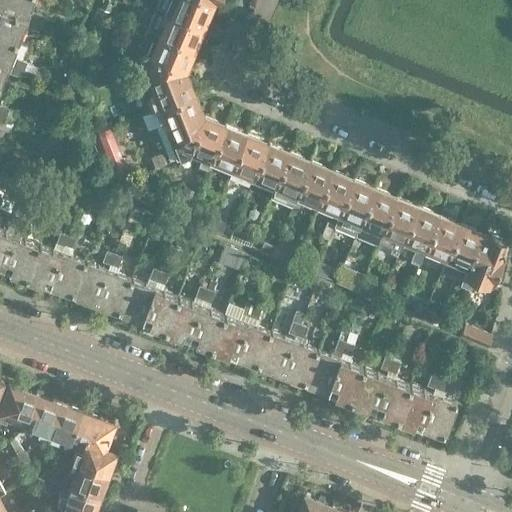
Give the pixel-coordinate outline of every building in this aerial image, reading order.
[(32,0),(0,0),(0,6),(27,17),(32,0)] [(100,0),(98,6),(110,11),(113,0),(100,0)] [(168,0),(165,9),(204,25),(214,1),(210,0),(168,0)] [(0,6),(0,32),(18,40),(24,24),(27,26),(39,30),(42,23),(30,18),(27,17),(0,6)] [(156,30),(159,32),(195,46),(204,25),(165,9),(156,30)] [(30,18),(42,23),(45,15),(33,11),(30,18)] [(127,17),(113,12),(110,21),(123,26),(127,17)] [(146,53),(145,53),(184,69),(186,69),(185,69),(195,46),(159,32),(156,30),(147,52),(146,53)] [(18,40),(0,32),(0,59),(9,63),(13,64),(24,69),(37,73),(40,66),(27,61),(12,55),(18,40)] [(184,69),(145,53),(140,55),(145,68),(143,69),(152,89),(149,90),(155,107),(194,91),(186,69),(184,69)] [(0,59),(0,85),(9,63),(0,59)] [(21,76),(24,69),(13,64),(10,72),(21,76)] [(108,82),(105,73),(93,78),(97,87),(108,82)] [(194,91),(155,107),(163,125),(158,127),(171,158),(179,155),(180,157),(186,155),(204,115),(194,91)] [(0,112),(6,115),(17,119),(20,111),(0,103),(0,112)] [(199,164),(207,167),(210,160),(225,124),(204,115),(186,155),(188,154),(189,155),(190,154),(201,159),(199,164)] [(225,124),(210,160),(231,169),(246,132),(225,124)] [(112,182),(118,181),(129,176),(108,125),(97,130),(112,182)] [(246,132),(231,169),(253,178),(268,142),(246,132)] [(268,142),(253,178),(274,187),(289,151),(268,142)] [(150,152),(156,165),(168,160),(163,147),(150,152)] [(289,151),(274,187),(270,195),(292,204),(296,196),(311,160),(289,151)] [(311,160),(296,196),(317,205),(333,169),(311,160)] [(134,169),(135,173),(148,168),(146,164),(134,169)] [(333,169),(317,205),(339,213),(354,177),(333,169)] [(375,186),(354,177),(339,213),(360,222),(375,186)] [(128,186),(126,193),(137,198),(140,191),(128,186)] [(396,195),(375,186),(360,222),(355,232),(377,241),(378,238),(381,231),(396,195)] [(171,212),(185,218),(194,196),(180,190),(171,212)] [(396,195),(381,231),(378,238),(391,244),(389,249),(397,252),(403,240),(418,204),(396,195)] [(418,204),(403,240),(415,246),(411,257),(420,261),(425,249),(440,214),(418,204)] [(196,222),(207,227),(213,210),(203,206),(196,222)] [(0,224),(0,263),(2,265),(21,215),(13,212),(9,223),(8,223),(6,227),(0,224)] [(440,214),(425,249),(446,258),(461,222),(440,214)] [(21,215),(2,265),(26,274),(39,240),(25,234),(27,230),(26,229),(30,218),(21,215)] [(129,215),(125,225),(132,228),(137,218),(129,215)] [(230,223),(214,217),(210,225),(227,231),(230,223)] [(328,237),(335,221),(327,218),(321,234),(328,237)] [(461,222),(446,258),(465,266),(462,274),(464,275),(483,231),(461,222)] [(228,236),(250,245),(253,236),(232,227),(228,236)] [(39,240),(26,274),(49,283),(62,247),(68,233),(63,231),(60,230),(55,246),(39,240)] [(483,231),(464,275),(461,282),(470,285),(472,281),(477,280),(492,286),(507,250),(504,249),(508,240),(492,234),(491,235),(483,231)] [(76,236),(68,233),(64,245),(72,248),(76,236)] [(281,262),(293,263),(299,247),(278,238),(271,254),(281,262)] [(258,248),(271,254),(274,246),(261,240),(258,248)] [(62,247),(49,283),(72,292),(86,256),(62,247)] [(114,251),(106,248),(102,259),(110,262),(114,251)] [(109,265),(95,300),(119,309),(132,274),(116,268),(121,254),(114,251),(109,265)] [(86,256),(72,292),(95,300),(109,265),(86,256)] [(318,261),(314,271),(326,276),(330,266),(318,261)] [(132,274),(119,309),(142,318),(155,284),(155,283),(161,268),(153,265),(148,280),(132,274)] [(155,284),(142,318),(165,327),(179,293),(163,287),(165,283),(164,283),(169,272),(161,268),(155,283),(155,284)] [(339,270),(335,280),(356,289),(360,279),(339,270)] [(360,280),(357,289),(372,296),(376,286),(360,280)] [(179,293),(165,327),(188,336),(201,302),(207,286),(200,283),(194,299),(179,293)] [(215,289),(207,286),(203,298),(211,301),(215,289)] [(388,303),(400,308),(405,297),(392,292),(388,303)] [(229,299),(225,311),(212,345),(235,353),(254,303),(246,300),(244,305),(229,299)] [(410,312),(422,317),(426,306),(415,301),(410,312)] [(201,302),(188,336),(212,345),(225,311),(201,302)] [(254,303),(235,353),(258,362),(272,327),(257,321),(259,318),(258,317),(262,306),(254,303)] [(426,306),(422,317),(437,323),(441,312),(426,306)] [(447,314),(443,326),(453,330),(457,318),(447,314)] [(300,321),(292,318),(287,330),(295,333),(300,321)] [(465,320),(460,333),(487,345),(492,332),(465,320)] [(295,336),(281,371),(304,380),(318,345),(306,340),(307,337),(304,335),(308,325),(300,322),(295,333),(295,336)] [(272,327),(258,362),(281,371),(295,336),(272,327)] [(318,345),(304,380),(328,389),(350,332),(342,329),(339,336),(334,347),(330,350),(318,345)] [(350,332),(328,389),(351,398),(364,363),(351,358),(350,353),(354,342),(357,335),(350,332)] [(394,354),(387,372),(374,407),(397,416),(410,381),(397,376),(398,370),(402,360),(400,360),(401,357),(394,354)] [(393,357),(385,354),(380,366),(388,369),(393,357)] [(364,363),(351,398),(374,407),(387,372),(364,363)] [(439,375),(434,389),(420,424),(444,434),(457,400),(443,395),(445,390),(443,389),(447,378),(450,371),(442,368),(439,375)] [(439,375),(431,372),(427,383),(435,386),(439,375)] [(410,381),(397,416),(420,424),(434,389),(433,389),(433,390),(410,381)] [(9,382),(0,405),(0,413),(26,423),(29,424),(41,394),(9,382)] [(26,423),(40,429),(38,433),(48,436),(49,436),(62,399),(53,396),(53,398),(41,394),(29,424),(26,423)] [(49,436),(48,436),(59,440),(61,436),(71,440),(82,409),(71,405),(72,403),(62,399),(49,436)] [(82,409),(71,440),(70,444),(74,445),(83,439),(116,451),(105,447),(115,422),(82,409)] [(9,440),(17,455),(24,451),(13,436),(9,440)] [(77,449),(73,460),(110,473),(114,463),(112,463),(116,451),(83,439),(74,445),(77,449)] [(17,455),(24,468),(31,464),(24,451),(17,455)] [(73,472),(69,483),(100,494),(105,481),(107,482),(110,473),(73,460),(69,471),(73,472)] [(24,468),(31,482),(38,477),(31,464),(24,468)] [(100,494),(69,483),(66,492),(62,491),(58,503),(84,511),(95,511),(98,505),(96,505),(100,494)] [(40,489),(36,501),(45,505),(50,493),(40,489)] [(9,511),(0,493),(0,511),(9,511)] [(305,494),(298,511),(334,511),(337,506),(305,494)]
